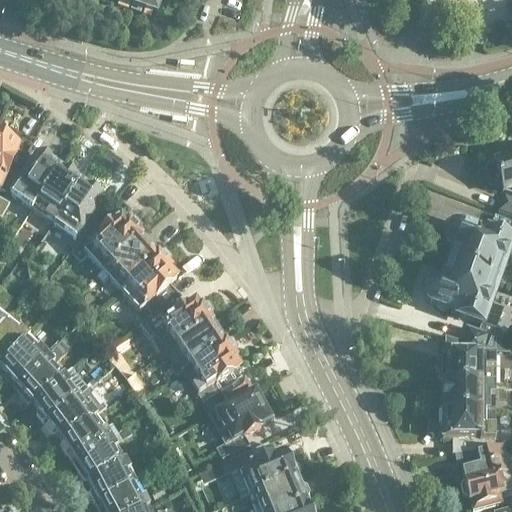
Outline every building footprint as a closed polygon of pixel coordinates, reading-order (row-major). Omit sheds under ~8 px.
[(165,0),(111,0),(114,1),(113,3),(154,18),(159,5),(163,6),(165,0)] [(0,137),(0,189),(18,151),(8,146),(10,142),(0,137)] [(8,198),(30,213),(59,172),(58,172),(58,173),(36,158),(8,198)] [(511,161),(484,170),(482,175),(484,183),(489,188),(496,186),(498,193),(510,198),(511,197),(511,161)] [(30,213),(52,228),(80,189),(79,188),(80,187),(59,172),(30,213)] [(80,189),(52,228),(73,242),(101,203),(80,189)] [(506,201),(505,200),(499,214),(511,219),(511,203),(506,201)] [(1,201),(0,202),(0,221),(0,222),(9,206),(1,201)] [(90,231),(70,256),(79,265),(85,259),(100,275),(138,241),(125,227),(124,228),(118,221),(111,227),(110,226),(97,238),(90,231)] [(34,238),(41,243),(49,232),(42,227),(34,238)] [(454,251),(447,268),(495,285),(504,259),(511,261),(511,237),(509,244),(487,236),(486,239),(475,235),(474,234),(473,232),(471,231),(467,229),(465,229),(462,230),(461,229),(458,229),(456,229),(453,229),(449,232),(447,236),(446,241),(447,246),(447,247),(450,249),(453,251),(454,251)] [(138,241),(100,275),(94,280),(99,286),(105,281),(118,295),(156,261),(155,260),(154,261),(137,242),(138,241)] [(167,274),(156,261),(118,295),(138,315),(143,311),(150,319),(176,299),(168,290),(169,289),(168,288),(173,282),(167,274)] [(495,285),(447,268),(441,286),(439,285),(435,285),(433,285),(430,286),(427,290),(425,294),(424,296),(425,301),(427,304),(429,306),(434,307),(435,310),(436,312),(438,312),(441,314),(444,314),(448,312),(458,316),(457,319),(508,337),(511,326),(511,322),(503,319),(500,324),(497,323),(498,318),(485,313),(495,285)] [(151,333),(166,355),(209,326),(199,311),(198,312),(193,304),(186,309),(185,308),(183,309),(176,299),(150,319),(158,328),(151,333)] [(0,369),(24,343),(27,339),(19,332),(15,336),(4,326),(0,331),(0,369)] [(209,326),(166,355),(174,367),(168,371),(174,381),(181,376),(222,348),(208,326),(209,326)] [(440,359),(441,387),(493,387),(493,339),(465,329),(458,344),(459,359),(440,359)] [(46,358),(13,392),(26,407),(30,409),(71,373),(70,372),(59,381),(50,371),(53,367),(70,351),(62,342),(46,358)] [(0,378),(13,392),(46,358),(39,352),(36,354),(24,343),(0,369),(0,378)] [(220,394),(230,409),(253,396),(252,394),(253,393),(245,381),(244,382),(242,379),(241,380),(237,372),(238,371),(233,363),(234,362),(223,348),(222,348),(181,376),(196,399),(197,398),(203,406),(216,397),(211,389),(213,387),(214,388),(216,387),(221,393),(220,394)] [(36,420),(43,430),(75,403),(87,393),(71,373),(30,409),(32,409),(38,416),(37,416),(36,420)] [(140,375),(127,383),(140,402),(153,394),(140,375)] [(441,387),(440,387),(440,414),(493,415),(493,387),(441,387)] [(253,396),(230,409),(207,422),(222,448),(214,453),(220,463),(249,450),(244,441),(259,433),(258,431),(269,424),(253,396)] [(55,439),(60,446),(95,420),(87,412),(84,414),(75,403),(43,430),(50,438),(54,440),(55,439)] [(493,415),(440,414),(440,443),(450,443),(450,459),(453,459),(493,451),(493,415)] [(59,452),(70,468),(127,431),(117,437),(111,427),(102,432),(95,420),(60,446),(60,447),(59,449),(59,452)] [(127,431),(70,468),(82,486),(85,487),(123,465),(125,464),(116,450),(116,449),(122,445),(121,443),(131,438),(127,431)] [(245,483),(252,499),(296,481),(289,463),(287,464),(283,455),(273,459),(267,446),(246,456),(218,469),(223,480),(230,477),(235,488),(245,483)] [(501,450),(493,451),(453,459),(455,467),(461,466),(463,472),(459,473),(466,504),(469,503),(470,511),(477,511),(500,506),(498,496),(503,495),(499,479),(507,476),(501,450)] [(141,453),(130,460),(134,467),(145,460),(141,453)] [(130,475),(123,465),(85,487),(86,487),(90,495),(89,496),(87,500),(93,510),(132,489),(125,477),(130,475)] [(296,481),(252,499),(256,511),(291,511),(307,506),(296,481)] [(132,489),(93,510),(93,511),(143,511),(148,510),(143,501),(139,503),(132,489)] [(151,499),(155,507),(166,501),(163,493),(151,499)] [(229,508),(230,511),(246,511),(252,510),(248,501),(229,508)]
